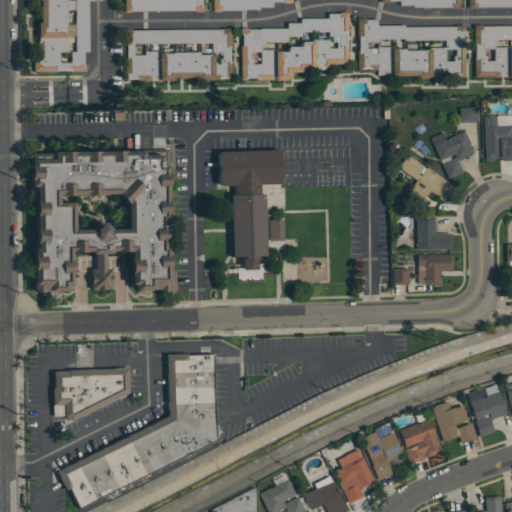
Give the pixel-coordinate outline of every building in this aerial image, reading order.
[(84,72),(84,53),(88,53),(88,0),(37,0),(37,71),(84,72)] [(123,0),(124,12),(203,11),(203,0),(123,0)] [(212,0),(212,10),(272,9),(272,3),(290,2),(290,0),(212,0)] [(511,0),(467,0),(468,8),(511,7),(511,0)] [(240,80),(289,79),(289,72),(303,72),(303,69),(330,69),(330,64),(347,64),(347,13),(327,13),(327,18),(299,18),(299,23),(286,23),(286,28),(240,28),(240,80)] [(463,76),(463,26),(376,26),(376,19),(357,19),(357,70),(376,70),(376,76),(463,76)] [(474,76),(511,75),(511,25),(474,26),(474,76)] [(230,79),(230,29),(125,30),(126,80),(230,79)] [(459,122),(476,122),(476,107),(459,107),(459,122)] [(484,160),(511,159),(511,115),(483,116),(484,160)] [(446,138),(443,132),(430,137),(446,178),(461,172),(456,160),(473,154),(464,131),(446,138)] [(168,290),(166,150),(52,152),(52,159),(29,159),(29,187),(33,187),(34,292),(72,291),(71,253),(90,253),(90,290),(110,289),(109,252),(129,252),(129,290),(168,290)] [(217,152),(218,186),(234,186),(234,195),(229,195),(231,265),(241,264),(241,270),(256,270),(256,256),(265,256),(262,184),(280,184),(279,150),(217,152)] [(409,190),(423,198),(428,192),(441,200),(451,183),(405,155),(397,169),(415,180),(409,190)] [(415,251),(448,250),(447,233),(434,233),(433,219),(415,219),(415,251)] [(268,241),(281,240),(280,220),(268,220),(268,241)] [(417,254),(416,284),(440,284),(440,271),(451,271),(451,255),(417,254)] [(407,284),(407,271),(392,270),(391,284),(407,284)] [(56,474),(77,511),(84,511),(217,443),(215,354),(164,353),(167,419),(56,474)] [(128,373),(128,392),(66,431),(64,418),(51,419),(51,375),(128,373)] [(511,381),(503,384),(511,421),(511,381)] [(493,432),(489,420),(505,415),(495,384),(464,393),(479,437),(493,432)] [(429,407),(442,442),(457,436),(453,428),(467,423),(460,404),(448,409),(445,401),(429,407)] [(409,464),(440,452),(427,418),(396,430),(409,464)] [(459,444),(475,439),(470,423),(455,428),(459,444)] [(391,432),(376,438),(374,431),(359,438),(377,480),(391,474),(385,461),(401,454),(391,432)] [(362,497),(359,489),(373,483),(358,449),(336,458),(340,467),(333,470),(348,503),(362,497)] [(303,494),(308,510),(323,505),(326,511),(345,511),(332,476),(312,483),(315,489),(303,494)] [(258,492),(266,511),(274,511),(285,507),(286,511),(301,511),(303,511),(296,496),(295,496),(288,479),(258,492)] [(213,511),(258,511),(258,488),(213,511)] [(500,511),(500,498),(484,498),(484,511),(500,511)]
